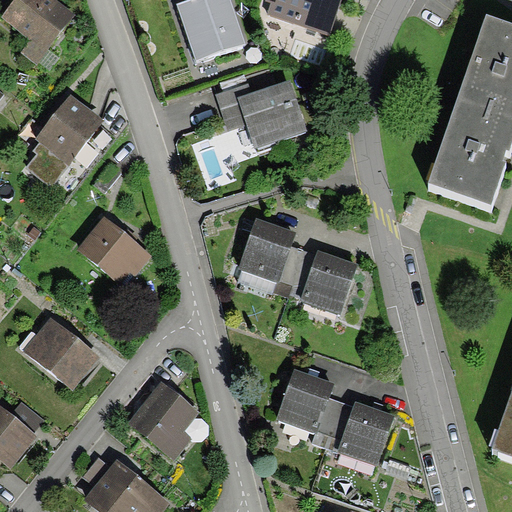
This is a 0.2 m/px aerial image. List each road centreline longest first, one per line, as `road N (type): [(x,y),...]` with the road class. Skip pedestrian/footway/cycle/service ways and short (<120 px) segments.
road 1 (residential): [(393,0),(367,54),(368,149),(459,511)]
road 2 (residential): [(96,0),(175,211),(198,299)]
road 3 (residential): [(198,299),(28,511)]
road 4 (residential): [(198,299),(248,487)]
